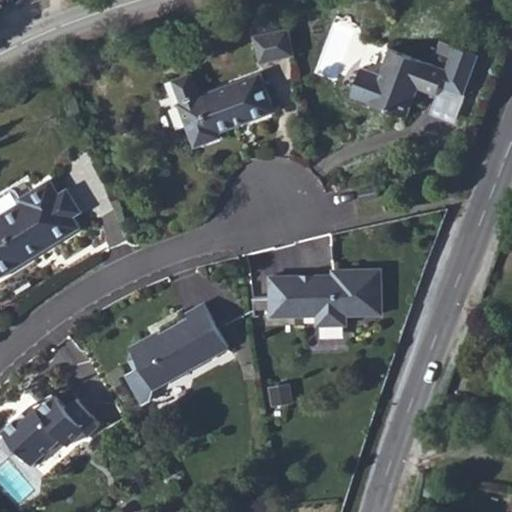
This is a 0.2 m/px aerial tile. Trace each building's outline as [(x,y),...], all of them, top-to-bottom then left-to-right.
[(481,19),(491,9),(483,0),(478,0),(470,8),(481,19)] [(263,34),(283,29),(281,20),(260,24),(263,34)] [(297,54),(291,27),(283,29),(263,34),(256,35),(262,62),(297,54)] [(481,54),(458,45),(449,68),(393,47),(383,74),(364,67),(353,94),(409,116),(421,86),(439,93),(443,84),(466,93),(481,54)] [(175,79),(183,102),(202,95),(193,72),(175,79)] [(253,119),(278,110),(263,72),(202,95),(183,102),(180,103),(196,147),(223,136),(221,131),(238,125),(236,120),(252,115),(253,119)] [(238,125),(253,119),(252,115),(236,120),(238,125)] [(0,277),(28,261),(25,256),(49,242),(52,246),(83,227),(76,216),(85,211),(70,187),(61,192),(52,178),(22,197),(17,189),(12,188),(0,195),(0,277)] [(379,186),(361,189),(363,200),(381,196),(379,186)] [(28,261),(52,246),(49,242),(25,256),(28,261)] [(303,275),(272,276),(272,298),(272,307),(272,316),(318,315),(318,325),(347,324),(347,314),(383,314),(382,269),(334,270),(335,275),(315,275),(315,280),(304,280),(303,275)] [(272,307),(272,298),(254,298),(255,307),(272,307)] [(230,347),(206,303),(188,313),(190,318),(163,333),(154,338),(153,335),(132,347),(134,351),(132,359),(137,369),(128,375),(144,403),(151,399),(156,389),(230,347)] [(293,402),(291,386),(272,389),(275,405),(293,402)] [(68,407),(57,394),(40,409),(38,407),(25,418),(22,415),(5,430),(8,434),(1,440),(14,454),(21,448),(35,464),(63,438),(70,445),(87,430),(91,434),(100,425),(77,399),(68,407)] [(278,511),(276,499),(243,506),(244,511),(278,511)]
